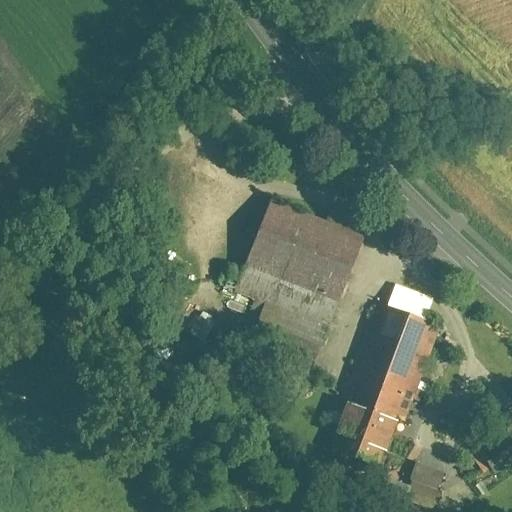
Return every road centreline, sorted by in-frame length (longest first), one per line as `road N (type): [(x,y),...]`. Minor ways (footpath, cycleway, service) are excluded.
road 1 (residential): [(285,64),(0,290)]
road 2 (tertiary): [(511,298),(434,229),(285,64)]
